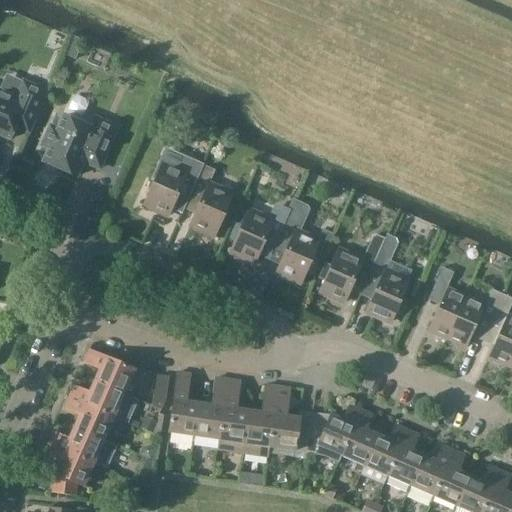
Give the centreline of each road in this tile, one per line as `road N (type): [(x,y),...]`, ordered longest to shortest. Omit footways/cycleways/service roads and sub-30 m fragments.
road 1 (residential): [(287,347),(270,365),(173,358),(60,310)]
road 2 (residential): [(511,427),(334,350),(287,347)]
road 3 (residential): [(287,347),(273,317),(110,249),(85,251)]
road 4 (residential): [(60,310),(0,450)]
